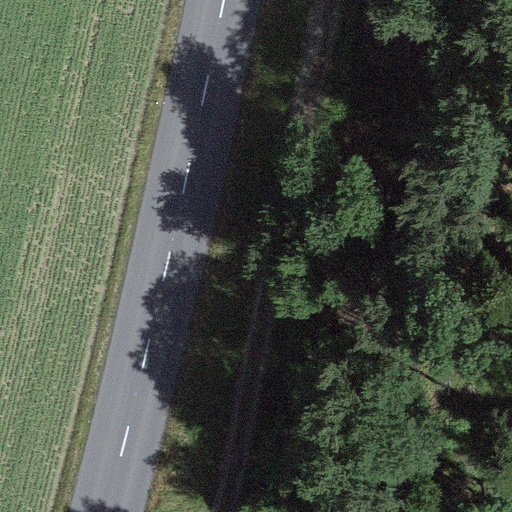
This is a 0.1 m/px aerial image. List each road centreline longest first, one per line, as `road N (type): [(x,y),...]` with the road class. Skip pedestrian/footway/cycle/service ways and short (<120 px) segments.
road 1 (tertiary): [(110,511),(228,0)]
road 2 (track): [(336,0),(226,511)]
